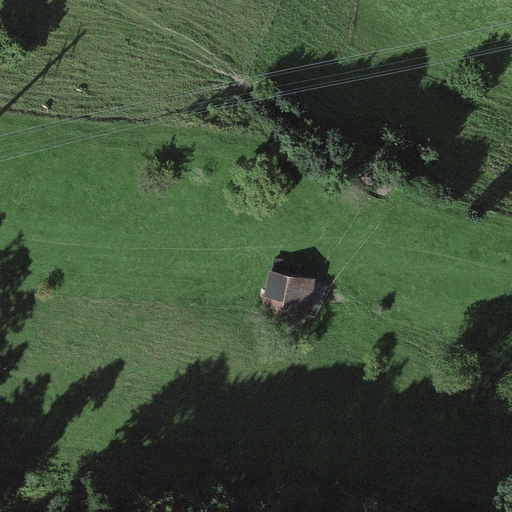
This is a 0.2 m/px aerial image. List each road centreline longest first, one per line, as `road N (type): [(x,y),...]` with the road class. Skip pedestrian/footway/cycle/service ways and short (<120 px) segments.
road 1 (track): [(0,249),(279,245),(511,282)]
road 2 (track): [(97,0),(212,68),(404,205),(416,222),(414,240),(393,266)]
